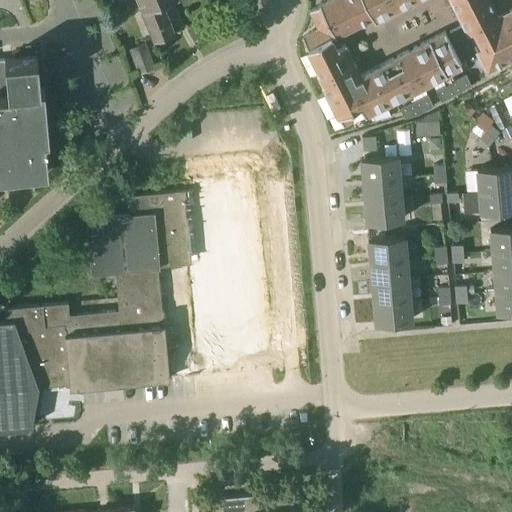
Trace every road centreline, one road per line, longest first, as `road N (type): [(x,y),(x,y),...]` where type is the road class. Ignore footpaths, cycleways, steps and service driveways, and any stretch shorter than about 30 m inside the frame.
road 1 (residential): [(122,140),(156,154),(270,143),(293,400)]
road 2 (residential): [(273,44),(314,155),(335,397)]
road 3 (residential): [(0,446),(70,440),(95,417),(293,400)]
road 4 (residential): [(122,140),(212,69),(273,44)]
road 5 (residential): [(337,411),(511,397)]
road 6 (residential): [(0,251),(122,140)]
road 7 (residential): [(122,140),(71,31)]
